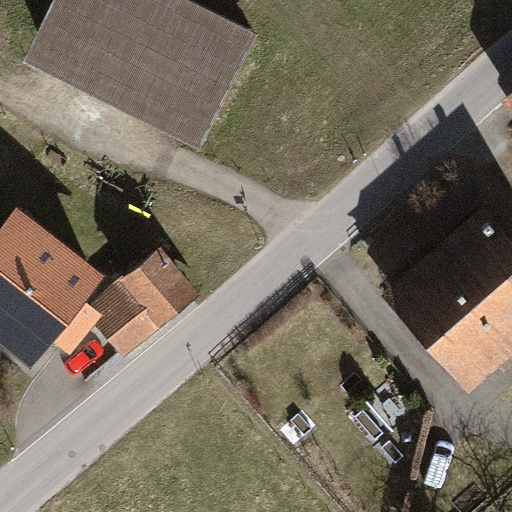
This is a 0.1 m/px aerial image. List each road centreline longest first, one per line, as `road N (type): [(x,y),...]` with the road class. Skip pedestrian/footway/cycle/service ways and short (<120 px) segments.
road 1 (residential): [(511,77),(9,511)]
road 2 (track): [(322,241),(0,91)]
